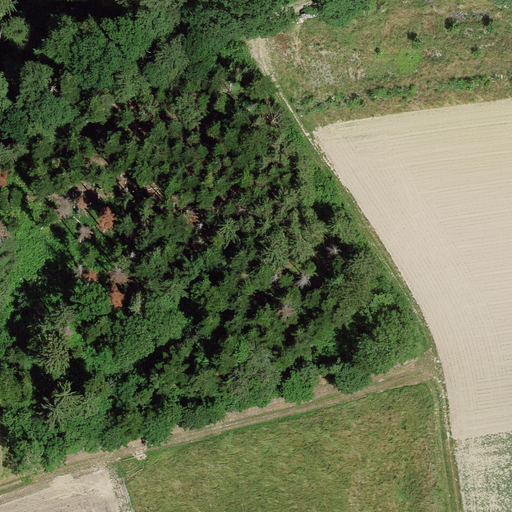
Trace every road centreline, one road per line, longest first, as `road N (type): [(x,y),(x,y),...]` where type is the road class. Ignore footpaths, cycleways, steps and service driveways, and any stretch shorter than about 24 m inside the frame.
road 1 (track): [(460,511),(446,365),(229,8)]
road 2 (track): [(0,490),(446,365)]
